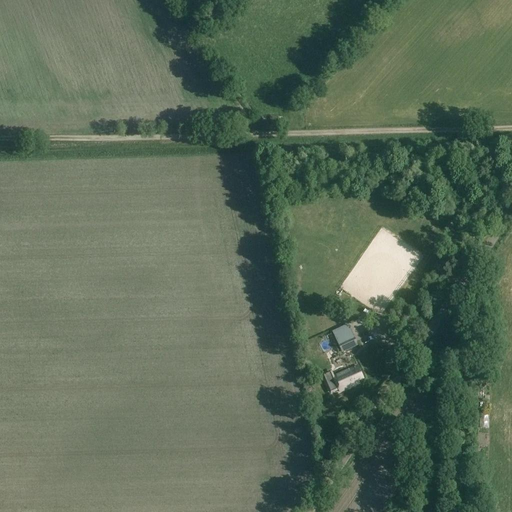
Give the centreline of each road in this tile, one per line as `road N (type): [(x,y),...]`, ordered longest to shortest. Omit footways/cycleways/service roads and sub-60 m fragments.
road 1 (track): [(511,128),(0,142)]
road 2 (unclassified): [(310,511),(511,209)]
